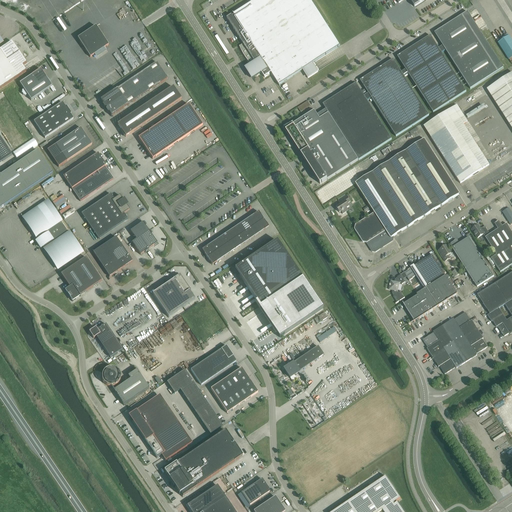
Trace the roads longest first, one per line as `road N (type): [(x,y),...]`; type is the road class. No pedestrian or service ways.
road 1 (unclassified): [(182,250),(32,27),(0,8)]
road 2 (unclassified): [(182,250),(265,373),(276,465),(303,511)]
road 3 (unclassified): [(169,511),(88,392),(72,324)]
road 4 (unknown): [(200,276),(271,222),(255,205),(182,250)]
road 5 (tertiary): [(359,281),(260,126)]
road 6 (unclassified): [(359,281),(511,184)]
road 7 (unclassified): [(260,126),(397,33)]
road 8 (unknown): [(128,169),(79,205),(70,202),(57,177),(106,138)]
road 9 (tertiary): [(260,126),(179,1)]
road 10 (trunk): [(82,511),(0,389)]
road 11 (tertiary): [(424,396),(414,366),(359,281)]
road 12 (unclassified): [(72,324),(182,250)]
